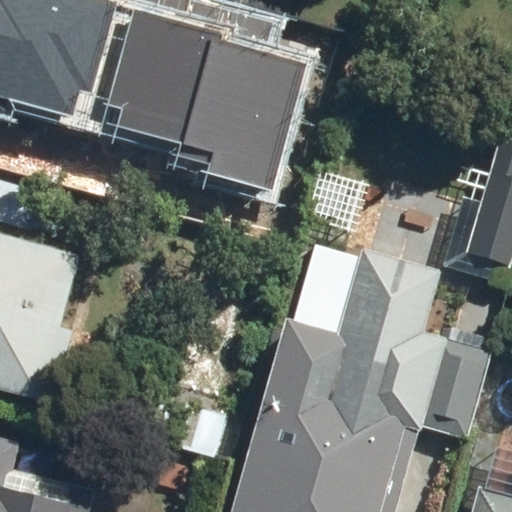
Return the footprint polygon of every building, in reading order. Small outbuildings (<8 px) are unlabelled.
[(105,0),(0,0),(0,91),(79,113),(85,92),(92,94),(118,3),(105,0)] [(187,160),(274,184),(310,56),(137,7),(111,98),(118,100),(112,121),(192,144),(187,160)] [(511,205),(458,191),(439,262),(511,281),(511,205)] [(78,253),(0,232),(0,376),(44,389),(78,253)] [(493,314),(338,271),(261,511),(405,511),(426,427),(463,443),(493,314)] [(235,412),(173,401),(165,446),(227,457),(235,412)] [(511,511),(511,455),(497,452),(482,511),(511,511)] [(98,511),(105,491),(0,462),(0,511),(98,511)]
